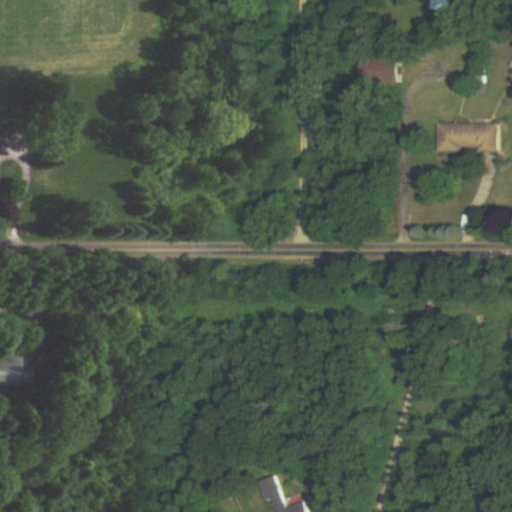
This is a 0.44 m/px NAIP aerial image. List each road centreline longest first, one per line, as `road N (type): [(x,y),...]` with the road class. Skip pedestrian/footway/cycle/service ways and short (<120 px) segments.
road 1 (residential): [(0,248),(511,248)]
road 2 (residential): [(450,248),(381,511)]
